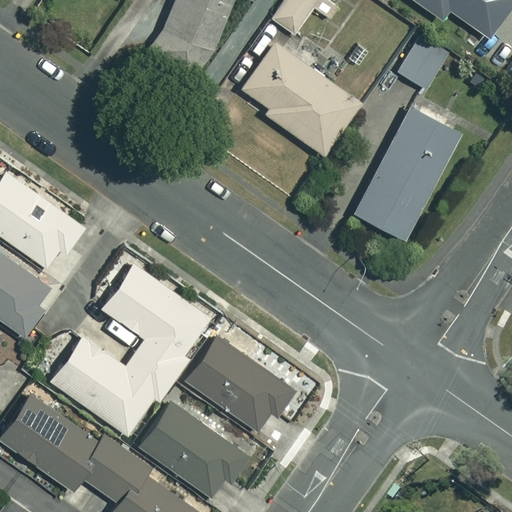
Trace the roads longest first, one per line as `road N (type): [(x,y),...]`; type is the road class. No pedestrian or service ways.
road 1 (residential): [(0,74),(411,366)]
road 2 (residential): [(411,366),(306,511)]
road 3 (residential): [(511,227),(411,366)]
road 4 (residential): [(411,366),(511,437)]
